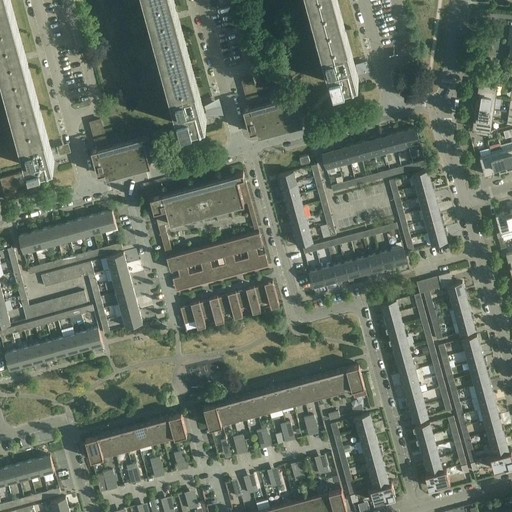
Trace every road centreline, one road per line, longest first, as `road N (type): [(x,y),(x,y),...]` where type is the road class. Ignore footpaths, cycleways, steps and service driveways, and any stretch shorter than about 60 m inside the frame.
road 1 (residential): [(416,510),(360,309),(303,318),(297,311),(251,147)]
road 2 (residential): [(89,511),(63,424),(13,434),(0,419)]
road 3 (residential): [(179,327),(164,270),(148,258),(127,181)]
road 4 (residential): [(251,147),(393,109)]
road 5 (residential): [(496,320),(464,198)]
road 6 (residential): [(69,118),(37,0)]
